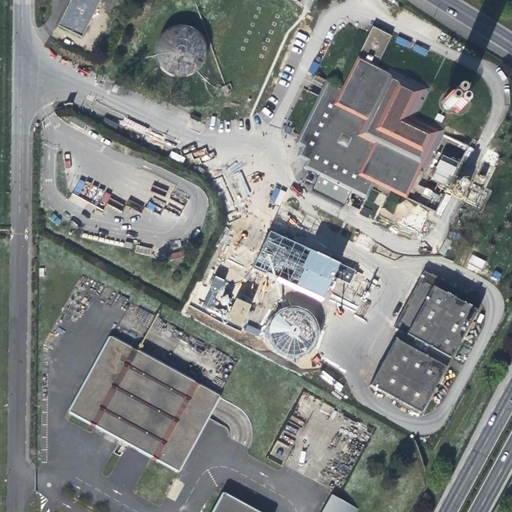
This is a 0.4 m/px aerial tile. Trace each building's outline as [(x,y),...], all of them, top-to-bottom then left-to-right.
[(83,39),(101,0),(70,0),(58,26),(83,39)] [(246,13),(242,11),(241,10),(235,9),(231,9),(227,9),(222,11),(217,13),(213,17),(210,21),(208,24),(207,30),(207,35),(208,41),(209,44),(211,47),(214,51),(217,53),(222,56),(227,58),(232,59),(236,58),(241,57),(246,54),(249,51),(252,48),(255,43),(256,38),(257,35),(257,32),(256,28),(255,24),(253,20),(250,16),(246,13)] [(372,28),(356,61),(376,70),(391,37),(372,28)] [(189,35),(185,32),(184,32),(180,30),(174,29),(168,30),(164,31),(159,34),(156,37),(153,40),(151,44),(149,48),(149,52),(149,58),(150,63),(153,68),(156,72),(160,75),(163,77),(168,79),(174,79),(178,79),(183,77),(189,74),(192,71),(195,68),(196,65),(197,61),(198,56),(198,50),(197,47),(195,42),(192,38),(189,35)] [(408,48),(410,42),(398,36),(395,42),(408,48)] [(415,44),(413,50),(425,55),(428,50),(415,44)] [(291,146),(297,149),(306,153),(302,164),(299,170),(363,200),(370,184),(402,199),(415,170),(419,172),(438,129),(410,117),(424,87),(382,68),(380,72),(376,70),(356,61),(351,58),(336,89),(320,82),(291,146)] [(104,81),(98,79),(95,85),(100,88),(104,81)] [(444,113),(445,112),(446,114),(447,115),(449,116),(450,116),(451,116),(453,115),(454,114),(455,112),(455,110),(454,107),(452,106),(450,105),(452,102),(452,101),(451,99),(450,98),(450,97),(448,96),(446,96),(444,96),(442,97),(441,100),(441,102),(443,104),(441,104),(439,104),(437,106),(436,107),(436,110),(436,111),(437,113),(438,114),(440,114),(442,114),(444,113)] [(103,119),(88,112),(86,116),(101,124),(103,119)] [(70,126),(79,131),(82,126),(73,121),(70,126)] [(292,159),(302,164),(306,153),(297,149),(292,159)] [(442,154),(431,178),(448,186),(459,163),(442,154)] [(105,203),(109,190),(77,181),(73,195),(105,203)] [(276,187),(269,200),(279,205),(285,192),(276,187)] [(467,201),(479,205),(483,193),(471,189),(467,201)] [(368,217),(372,211),(363,207),(360,213),(368,217)] [(481,269),(486,261),(472,254),(468,263),(481,269)] [(295,264),(292,265),(297,279),(295,284),(287,286),(283,282),(278,270),(277,270),(273,278),(275,285),(269,287),(259,306),(279,316),(284,314),(287,320),(307,330),(317,310),(315,304),(322,301),(331,283),(311,273),(305,274),(303,268),(295,264)] [(292,265),(278,270),(283,282),(287,286),(295,284),(297,279),(292,265)] [(451,358),(482,301),(453,285),(448,293),(437,288),(442,279),(425,270),(420,279),(433,286),(424,304),(410,297),(406,305),(419,312),(408,333),(404,331),(399,340),(396,339),(371,386),(422,412),(447,366),(434,359),(439,351),(451,358)] [(244,323),(250,303),(233,297),(222,294),(227,280),(212,275),(201,311),(244,323)] [(410,297),(424,304),(433,286),(420,279),(410,297)] [(453,285),(442,279),(437,288),(448,293),(453,285)] [(399,330),(395,338),(396,339),(399,340),(404,331),(408,333),(419,312),(406,305),(394,327),(399,330)] [(186,407),(198,386),(110,338),(109,337),(109,339),(107,338),(66,413),(68,414),(68,415),(176,475),(177,473),(179,474),(209,419),(186,407)] [(439,351),(434,359),(447,366),(451,358),(439,351)] [(219,397),(198,386),(186,407),(209,419),(220,399),(218,399),(219,397)] [(256,511),(221,494),(220,495),(219,494),(209,511),(256,511)] [(328,494),(317,511),(351,511),(353,508),(328,494)]
